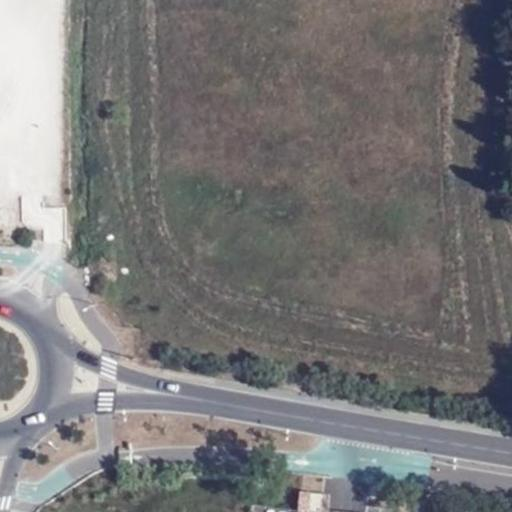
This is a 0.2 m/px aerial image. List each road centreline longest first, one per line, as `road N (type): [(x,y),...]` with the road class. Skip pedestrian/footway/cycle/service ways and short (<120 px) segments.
road 1 (tertiary): [(213,402),(511,452)]
road 2 (tertiary): [(213,402),(54,343)]
road 3 (tertiary): [(44,410),(213,402)]
